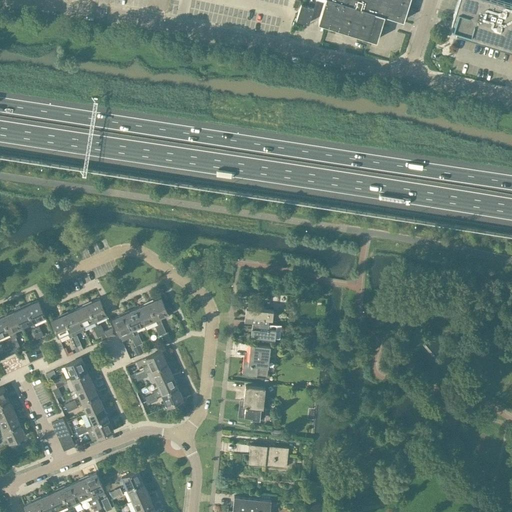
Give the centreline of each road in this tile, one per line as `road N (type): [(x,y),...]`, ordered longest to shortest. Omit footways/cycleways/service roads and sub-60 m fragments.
road 1 (motorway): [(0,131),(511,209)]
road 2 (motorway): [(511,182),(0,104)]
road 3 (unclassified): [(408,74),(18,0)]
road 4 (residential): [(182,438),(202,408),(215,316),(204,298),(140,252),(117,253),(58,279)]
road 5 (residential): [(182,438),(148,430),(62,462)]
